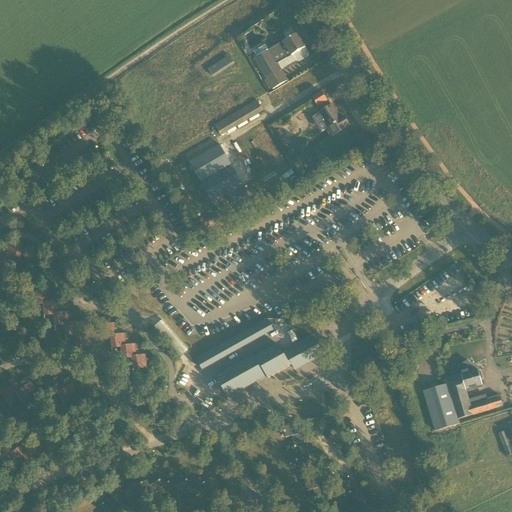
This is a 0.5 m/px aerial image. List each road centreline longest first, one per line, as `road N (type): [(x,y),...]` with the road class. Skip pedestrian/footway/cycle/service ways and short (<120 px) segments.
road 1 (track): [(231,0),(139,57),(0,162)]
road 2 (tertiary): [(468,225),(386,117),(313,0)]
road 3 (residential): [(173,392),(160,348),(133,319),(73,298),(34,240),(0,235)]
road 4 (residential): [(204,421),(0,504)]
road 5 (residential): [(468,225),(349,318),(338,373)]
road 6 (residential): [(173,392),(115,392),(39,363),(0,369)]
road 7 (residential): [(390,502),(338,373)]
road 8 (residential): [(338,373),(220,418)]
